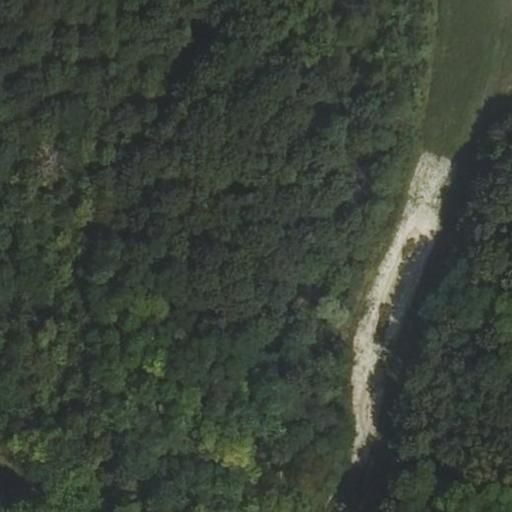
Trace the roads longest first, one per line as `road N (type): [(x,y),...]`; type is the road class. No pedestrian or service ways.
road 1 (track): [(511,95),(489,113),(360,511)]
road 2 (track): [(381,453),(475,475),(511,500)]
